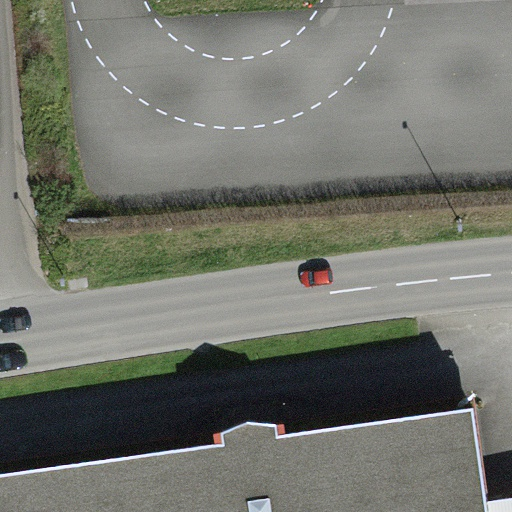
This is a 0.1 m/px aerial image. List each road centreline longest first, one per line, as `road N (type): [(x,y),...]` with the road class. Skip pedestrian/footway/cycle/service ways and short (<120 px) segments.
road 1 (primary): [(511,269),(303,294),(0,347)]
road 2 (unclassified): [(104,0),(119,34),(148,67),(185,89),(228,98),(271,93),(310,75),(344,43),(365,0)]
